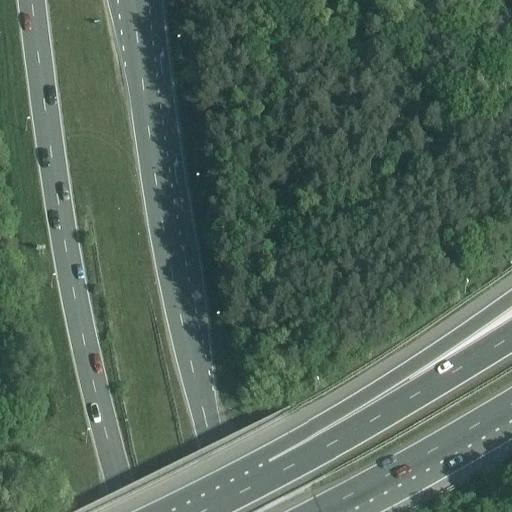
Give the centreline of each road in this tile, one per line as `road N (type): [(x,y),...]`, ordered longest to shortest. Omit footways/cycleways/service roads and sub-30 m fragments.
road 1 (trunk): [(234,511),(171,270),(131,0)]
road 2 (trunk): [(31,0),(64,242),(128,511)]
road 3 (motorway): [(511,300),(299,458)]
road 4 (motorway): [(511,334),(299,458)]
road 5 (motorway): [(319,511),(511,399)]
